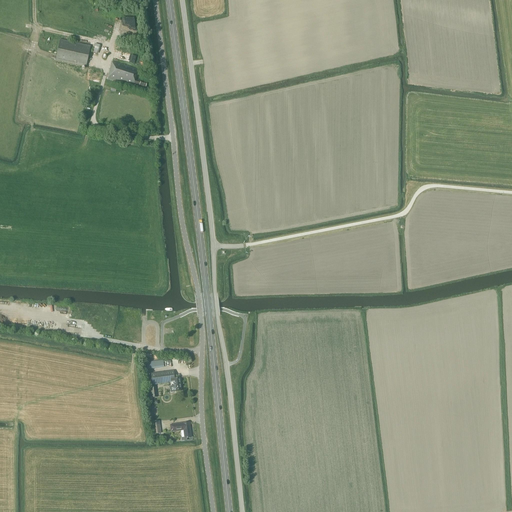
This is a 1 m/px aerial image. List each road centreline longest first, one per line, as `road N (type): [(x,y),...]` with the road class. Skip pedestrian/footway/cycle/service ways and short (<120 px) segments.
road 1 (primary): [(229,511),(169,0)]
road 2 (unclassified): [(182,0),(242,511)]
road 3 (unclassified): [(198,298),(154,0)]
road 4 (unclassified): [(213,511),(201,351)]
road 5 (track): [(0,308),(54,316),(102,339),(144,346)]
